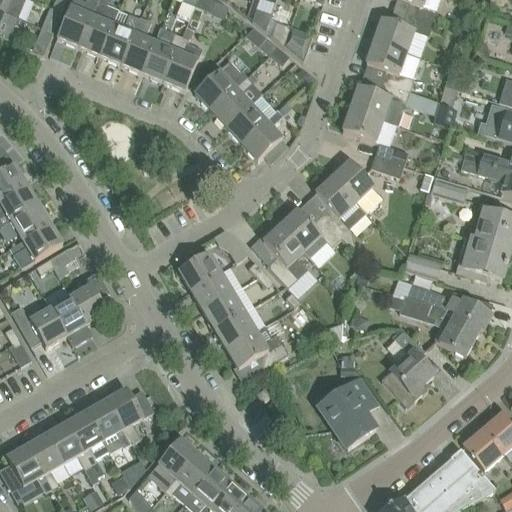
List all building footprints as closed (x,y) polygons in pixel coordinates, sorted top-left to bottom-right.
[(24,0),(0,0),(0,14),(17,21),(25,1),(24,0)] [(183,0),(182,4),(194,10),(198,0),(183,0)] [(204,0),(198,0),(195,10),(210,16),(215,4),(204,0)] [(326,0),(317,0),(316,5),(324,8),(326,0)] [(442,0),(390,0),(409,7),(405,18),(401,17),(434,29),(438,16),(437,16),(442,0)] [(70,12),(65,24),(57,42),(79,51),(98,6),(89,2),(87,7),(74,2),(70,12)] [(79,51),(100,60),(113,30),(99,24),(105,8),(98,6),(79,51)] [(52,12),(50,11),(44,27),(55,32),(62,16),(52,12)] [(266,35),(271,18),(256,13),(252,25),(266,35)] [(0,40),(9,44),(15,29),(17,30),(20,23),(17,21),(0,14),(0,40)] [(374,46),(407,57),(414,36),(429,41),(434,29),(401,17),(401,18),(405,19),(401,30),(382,23),(374,46)] [(100,60),(121,69),(140,23),(130,19),(124,34),(113,30),(100,60)] [(140,23),(121,69),(142,78),(155,47),(145,43),(152,27),(141,22),(140,23)] [(271,40),(284,50),(289,37),(291,31),(277,26),(271,40)] [(291,31),(289,37),(284,50),(303,66),(313,39),(291,31)] [(142,78),(163,87),(182,41),(161,32),(155,47),(142,78)] [(245,40),(270,61),(279,52),(254,32),(245,40)] [(38,41),(32,54),(44,59),(49,46),(38,41)] [(182,41),(163,87),(185,96),(202,54),(201,55),(187,49),(189,44),(182,41)] [(420,61),(407,57),(374,46),(366,68),(385,75),(381,86),(410,96),(415,84),(413,83),(420,61)] [(290,61),(279,52),(270,61),(282,70),(290,61)] [(211,115),(247,81),(242,76),(240,77),(229,65),(195,98),(211,115)] [(302,72),(295,78),(305,89),(313,81),(302,72)] [(247,81),(211,115),(226,132),(251,109),(240,98),(252,87),(247,81)] [(511,84),(506,83),(499,106),(511,110),(511,84)] [(350,114),(383,125),(398,130),(410,96),(381,86),(377,98),(358,91),(350,114)] [(450,113),(457,93),(445,90),(440,107),(439,109),(450,113)] [(410,96),(406,110),(412,112),(417,99),(410,96)] [(251,109),(226,132),(242,149),(277,116),(262,99),(251,109)] [(286,108),(278,115),(283,120),(291,113),(286,108)] [(457,116),(450,113),(439,109),(435,120),(433,126),(451,132),(457,116)] [(511,148),(511,115),(492,110),(487,130),(481,128),(478,138),(511,148)] [(375,147),(383,125),(350,114),(343,136),(375,147)] [(278,115),(277,116),(242,149),(258,166),(282,143),(271,131),(283,120),(278,115)] [(379,149),(375,160),(405,170),(409,157),(380,147),(379,149)] [(467,153),(464,164),(511,177),(511,158),(510,166),(467,153)] [(0,205),(27,189),(14,169),(4,156),(5,154),(3,156),(0,158),(0,205)] [(400,183),(405,170),(375,160),(371,173),(400,183)] [(511,199),(511,177),(464,164),(461,174),(504,187),(501,196),(511,199)] [(333,173),(332,178),(334,181),(333,182),(357,207),(367,218),(383,203),(373,192),(374,191),(364,180),(350,166),(347,169),(345,166),(340,167),(335,169),(333,173)] [(434,181),(429,198),(463,209),(469,191),(434,181)] [(357,207),(333,182),(316,198),(329,213),(320,221),(341,243),(348,250),(354,245),(351,234),(350,234),(367,218),(357,207)] [(0,205),(0,207),(11,225),(39,209),(27,189),(0,205)] [(470,243),(510,255),(511,255),(511,222),(508,222),(509,217),(511,217),(511,216),(481,207),(470,243)] [(23,245),(50,228),(39,209),(11,225),(23,245)] [(280,231),(304,256),(321,241),(332,252),(341,243),(320,221),(311,229),(298,215),(295,217),(292,215),(287,215),(283,218),(280,222),(279,227),(282,229),(280,231)] [(35,266),(46,259),(63,249),(50,228),(23,245),(9,253),(22,273),(35,266)] [(304,256),(280,231),(279,232),(277,229),(272,230),(267,232),(265,236),(264,241),(266,244),(263,247),(277,262),(267,270),(275,279),(288,293),(308,274),(297,263),(304,256)] [(455,277),(469,281),(489,287),(489,286),(485,285),(487,280),(502,284),(510,255),(470,243),(466,241),(455,277)] [(242,264),(247,258),(238,248),(228,254),(236,267),(242,264)] [(49,264),(54,272),(59,282),(69,276),(65,269),(76,263),(69,252),(49,264)] [(410,256),(405,273),(437,283),(443,266),(410,256)] [(179,275),(191,295),(221,277),(208,257),(179,275)] [(35,271),(40,279),(54,272),(49,264),(35,271)] [(255,267),(249,272),(258,282),(264,276),(255,267)] [(90,290),(70,301),(86,330),(107,318),(99,304),(110,298),(97,276),(86,283),(90,290)] [(272,285),(264,276),(258,282),(266,291),(272,285)] [(191,295),(203,315),(232,297),(221,277),(191,295)] [(408,301),(421,306),(447,316),(448,314),(481,333),(483,334),(492,319),(490,318),(488,317),(491,309),(493,310),(493,309),(453,297),(452,298),(454,298),(453,303),(452,303),(412,288),(408,301)] [(284,301),(293,311),(299,305),(290,295),(284,301)] [(232,297),(203,315),(215,334),(244,316),(232,297)] [(72,351),(87,343),(81,333),(86,330),(70,301),(50,313),(66,341),(72,351)] [(465,361),(481,333),(448,314),(447,316),(421,306),(408,301),(405,301),(405,302),(401,313),(400,317),(433,327),(434,323),(440,325),(441,322),(446,323),(434,344),(437,346),(465,361)] [(11,317),(21,335),(31,352),(42,346),(46,353),(66,341),(50,313),(30,324),(22,310),(11,317)] [(244,316),(215,334),(226,354),(256,336),(244,316)] [(265,331),(256,336),(226,354),(237,372),(239,374),(256,364),(262,375),(280,365),(289,359),(281,347),(277,339),(272,342),(265,331)] [(11,349),(20,345),(12,332),(4,337),(11,349)] [(410,361),(402,369),(382,386),(393,398),(406,412),(429,392),(425,387),(434,379),(418,363),(426,356),(401,334),(393,341),(395,344),(410,361)] [(11,349),(7,352),(19,372),(32,365),(20,345),(11,349)] [(319,411),(324,420),(348,454),(376,434),(361,413),(374,405),(378,411),(379,410),(361,383),(319,411)] [(265,392),(256,398),(262,406),(271,400),(265,392)] [(127,394),(106,405),(131,448),(138,445),(129,430),(155,416),(142,394),(131,401),(127,394)] [(106,405),(87,417),(109,456),(111,458),(122,451),(123,453),(131,448),(106,405)] [(87,417),(67,428),(92,471),(95,478),(98,482),(104,478),(98,467),(96,464),(109,456),(87,417)] [(511,451),(511,427),(503,417),(482,435),(503,459),(511,451)] [(67,428),(47,440),(64,468),(77,461),(82,470),(85,475),(92,488),(99,484),(98,482),(95,478),(92,471),(67,428)] [(503,459),(482,435),(463,451),(483,476),(503,459)] [(47,440),(27,451),(52,494),(59,490),(50,476),(64,468),(47,440)] [(160,491),(165,496),(198,459),(180,443),(167,458),(149,479),(161,489),(160,491)] [(10,469),(0,474),(0,478),(12,498),(23,492),(37,483),(45,498),(52,494),(27,451),(7,463),(10,469)] [(387,511),(468,511),(495,495),(460,455),(450,463),(451,464),(405,504),(404,502),(387,511)] [(173,499),(185,509),(193,499),(215,474),(198,459),(165,496),(171,501),(173,499)] [(132,470),(123,480),(133,488),(142,478),(132,470)] [(215,474),(193,499),(185,509),(188,511),(211,511),(232,488),(215,474)] [(242,511),(250,503),(232,488),(211,511),(242,511)] [(129,502),(136,511),(152,511),(138,495),(135,491),(127,500),(129,502)] [(511,496),(500,504),(504,511),(510,511),(511,511),(511,496)] [(259,511),(250,503),(242,511),(259,511)]
